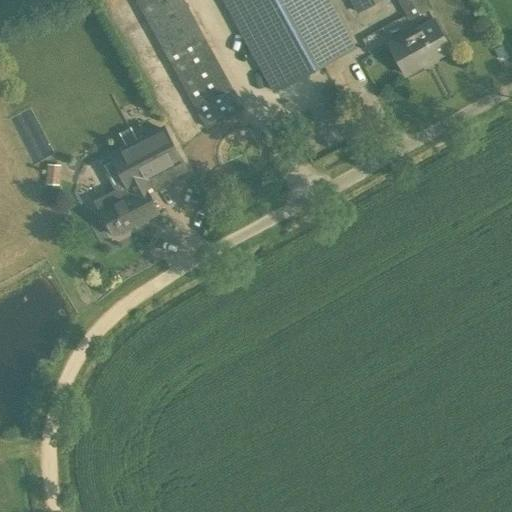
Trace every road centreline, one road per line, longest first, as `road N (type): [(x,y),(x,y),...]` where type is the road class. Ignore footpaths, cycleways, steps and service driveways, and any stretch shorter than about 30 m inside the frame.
road 1 (unclassified): [(165,277),(511,88)]
road 2 (track): [(165,277),(99,325),(74,355),(47,439),(53,511)]
